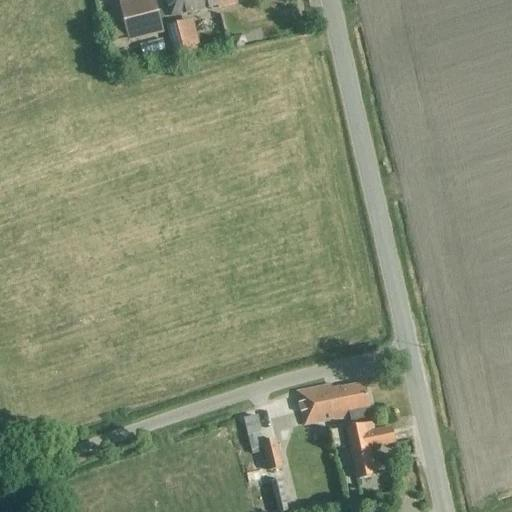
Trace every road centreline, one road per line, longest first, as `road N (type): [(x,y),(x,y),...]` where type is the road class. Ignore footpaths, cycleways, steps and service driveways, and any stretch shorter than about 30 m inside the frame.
road 1 (unclassified): [(0,476),(281,383),(409,356)]
road 2 (tertiary): [(409,356),(328,0)]
road 3 (tertiary): [(443,511),(409,356)]
